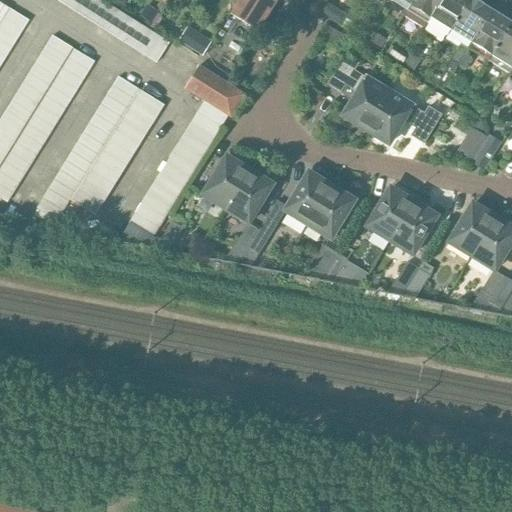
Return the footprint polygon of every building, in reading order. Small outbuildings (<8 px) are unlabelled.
[(70,0),(65,8),(76,14),(84,0),(70,0)] [(84,0),(76,14),(86,20),(98,0),(84,0)] [(98,0),(86,20),(96,27),(109,6),(99,0),(98,0)] [(277,0),(238,0),(229,15),(257,33),(277,0)] [(440,0),(412,0),(409,6),(406,11),(426,24),(429,19),(440,0)] [(440,0),(429,19),(449,32),(469,0),(440,0)] [(469,0),(449,32),(469,45),(490,12),(470,0),(469,0)] [(0,4),(0,26),(4,21),(10,10),(0,4)] [(146,5),(139,17),(151,25),(159,13),(146,5)] [(96,27),(106,33),(119,12),(109,6),(96,27)] [(10,10),(4,21),(22,32),(28,22),(10,10)] [(106,33),(116,39),(129,19),(119,12),(106,33)] [(351,34),(360,19),(349,12),(344,20),(339,27),(351,34)] [(469,45),(490,57),(510,25),(490,12),(469,45)] [(337,16),(333,23),(339,27),(344,20),(337,16)] [(116,39),(126,46),(139,25),(129,19),(116,39)] [(22,32),(4,21),(0,26),(0,31),(16,41),(22,32)] [(149,31),(139,25),(126,46),(136,52),(149,31)] [(490,57),(510,70),(511,66),(511,25),(510,25),(490,57)] [(319,39),(336,50),(344,37),(326,27),(319,39)] [(16,41),(0,31),(0,44),(10,51),(16,41)] [(146,59),(159,38),(149,31),(136,52),(146,59)] [(374,33),(369,42),(381,49),(386,41),(374,33)] [(66,59),(72,50),(51,37),(45,46),(66,59)] [(169,44),(159,38),(146,59),(156,65),(169,44)] [(392,43),(385,55),(401,64),(408,53),(392,43)] [(10,51),(0,44),(0,57),(5,60),(10,51)] [(61,69),(66,59),(45,46),(40,56),(61,69)] [(66,59),(88,72),(94,63),(72,50),(66,59)] [(456,50),(449,61),(457,65),(463,54),(456,50)] [(413,72),(420,61),(408,53),(401,64),(413,72)] [(464,70),(471,59),(463,54),(457,65),(464,70)] [(61,69),(40,56),(34,65),(55,78),(61,69)] [(258,80),(265,69),(247,57),(240,67),(258,80)] [(363,134),(388,93),(353,72),(357,65),(344,57),(326,86),(340,94),(344,86),(356,94),(342,118),(364,131),(363,134)] [(66,59),(61,69),(82,82),(88,72),(66,59)] [(28,75),(49,87),(55,78),(34,65),(28,75)] [(204,103),(227,117),(230,119),(244,96),(198,67),(184,90),(204,103)] [(240,67),(233,77),(252,90),(258,80),(240,67)] [(61,69),(55,78),(76,91),(82,82),(61,69)] [(22,84),(43,97),(49,87),(28,75),(22,84)] [(55,78),(49,87),(71,101),(76,91),(55,78)] [(112,87),(133,100),(138,91),(117,78),(112,87)] [(43,97),(22,84),(16,93),(37,106),(43,97)] [(71,101),(49,87),(43,97),(65,110),(71,101)] [(127,110),(132,101),(133,100),(112,87),(106,97),(127,110)] [(138,91),(133,100),(132,101),(157,117),(163,107),(138,91)] [(37,106),(16,93),(11,103),(32,116),(37,106)] [(388,93),(363,134),(364,134),(365,132),(388,146),(402,122),(414,129),(410,137),(423,145),(441,116),(427,108),(423,115),(388,93)] [(65,110),(43,97),(37,106),(59,119),(65,110)] [(100,106),(121,119),(126,111),(127,110),(106,97),(100,106)] [(132,101),(127,110),(126,111),(151,127),(157,117),(132,101)] [(26,125),(32,116),(11,103),(5,112),(26,125)] [(204,103),(197,114),(220,128),(227,117),(204,103)] [(59,119),(37,106),(32,116),(53,129),(59,119)] [(115,129),(120,121),(121,119),(100,106),(94,116),(115,129)] [(126,111),(121,119),(120,121),(145,137),(151,127),(126,111)] [(26,125),(5,112),(0,119),(0,122),(20,134),(26,125)] [(220,128),(197,114),(190,124),(214,139),(220,128)] [(32,116),(26,125),(47,138),(53,129),(32,116)] [(109,138),(113,132),(115,129),(94,116),(88,125),(109,138)] [(456,152),(471,162),(472,163),(488,136),(477,120),(471,129),(470,129),(456,152)] [(120,121),(115,129),(113,132),(138,147),(145,137),(120,121)] [(20,134),(0,122),(0,136),(14,145),(14,144),(20,135),(20,134)] [(190,124),(184,134),(208,148),(214,139),(190,124)] [(26,125),(20,134),(20,135),(41,148),(47,138),(26,125)] [(103,147),(107,142),(109,138),(88,125),(82,134),(103,147)] [(113,132),(109,138),(107,142),(132,157),(138,147),(113,132)] [(97,157),(101,152),(103,147),(82,134),(77,144),(97,157)] [(202,159),(208,148),(184,134),(178,144),(202,159)] [(41,148),(20,135),(14,144),(36,157),(41,148)] [(14,145),(0,136),(0,149),(8,155),(8,153),(14,145)] [(483,172),(500,144),(488,136),(472,163),(471,162),(470,164),(483,172)] [(107,142),(103,147),(101,152),(126,167),(132,157),(107,142)] [(14,144),(14,145),(8,153),(30,167),(36,157),(14,144)] [(71,153),(92,166),(94,162),(97,157),(77,144),(71,153)] [(178,144),(172,154),(195,169),(202,159),(178,144)] [(101,152),(97,157),(94,162),(119,177),(126,167),(101,152)] [(8,153),(8,155),(3,163),(24,176),(30,167),(8,153)] [(86,176),(88,172),(92,166),(71,153),(65,163),(86,176)] [(172,154),(166,164),(189,179),(195,169),(172,154)] [(225,211),(250,170),(249,170),(248,172),(225,158),(202,197),(225,211)] [(94,162),(92,166),(88,172),(113,188),(119,177),(94,162)] [(3,163),(1,165),(0,166),(0,174),(18,185),(24,176),(3,163)] [(80,185),(82,182),(86,176),(65,163),(59,172),(80,185)] [(166,164),(160,174),(183,189),(189,179),(166,164)] [(250,170),(225,211),(248,225),(271,186),(249,173),(250,170)] [(53,181),(74,194),(75,192),(80,185),(59,172),(53,181)] [(88,172),(86,176),(82,182),(107,198),(113,188),(88,172)] [(0,174),(0,187),(12,195),(18,185),(0,174)] [(177,199),(183,189),(160,174),(153,185),(177,199)] [(307,226),(332,186),(331,185),(330,187),(308,174),(284,212),(307,226)] [(47,191),(68,204),(69,202),(74,194),(53,181),(47,191)] [(82,182),(80,185),(75,192),(101,208),(107,198),(82,182)] [(153,185),(147,195),(171,209),(177,199),(153,185)] [(332,186),(307,226),(330,240),(353,202),(331,188),(332,186)] [(0,187),(0,200),(7,204),(12,195),(0,187)] [(389,242),(414,201),(413,201),(412,203),(390,189),(366,228),(389,242)] [(41,200),(62,213),(68,204),(47,191),(41,200)] [(75,192),(74,194),(69,202),(94,218),(101,208),(75,192)] [(147,195),(141,205),(164,219),(171,209),(147,195)] [(62,213),(41,200),(36,210),(57,223),(62,213)] [(414,201),(389,242),(412,256),(435,218),(413,204),(414,202),(414,201)] [(141,205),(135,215),(158,229),(164,219),(141,205)] [(471,258),(496,217),(495,216),(494,219),(472,205),(448,244),(471,258)] [(158,229),(135,215),(129,225),(152,239),(158,229)] [(496,217),(471,258),(494,272),(511,242),(511,229),(495,219),(496,217)] [(183,230),(172,223),(155,251),(169,253),(183,230)] [(237,266),(251,244),(240,237),(223,264),(237,266)] [(254,238),(251,244),(237,266),(250,269),(265,245),(254,238)] [(319,282),(336,254),(325,247),(305,279),(319,282)] [(336,254),(319,282),(332,285),(347,261),(336,254)] [(401,297),(418,270),(407,263),(387,295),(401,297)] [(418,270),(401,297),(414,300),(429,276),(418,270)] [(499,316),(511,294),(511,282),(504,278),(503,279),(493,272),(469,311),(497,316),(497,315),(499,316)] [(511,294),(499,316),(511,317),(511,294)]
